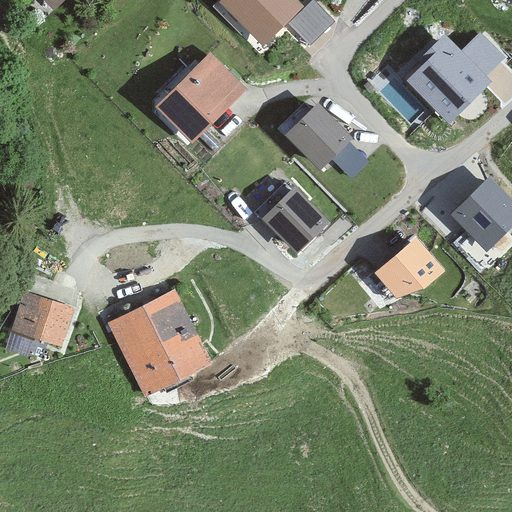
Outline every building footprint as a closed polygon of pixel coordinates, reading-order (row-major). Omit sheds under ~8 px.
[(66,0),(38,0),(53,14),(66,0)] [(304,12),(292,0),(227,0),(222,6),(266,50),(304,12)] [(460,51),(444,34),(401,76),(448,123),(492,80),(486,75),(505,57),(480,31),(460,51)] [(247,92),(210,56),(157,110),(194,146),(247,92)] [(353,137),(316,101),(284,133),(321,170),(353,137)] [(511,224),(511,199),(488,175),(450,212),(487,249),(511,224)] [(329,219),(294,184),(261,216),(296,251),(329,219)] [(444,269),(416,235),(374,270),(395,297),(444,269)] [(168,280),(112,307),(118,319),(174,292),(168,280)] [(175,292),(109,325),(147,399),(213,366),(175,292)] [(64,348),(75,309),(25,294),(13,333),(64,348)]
